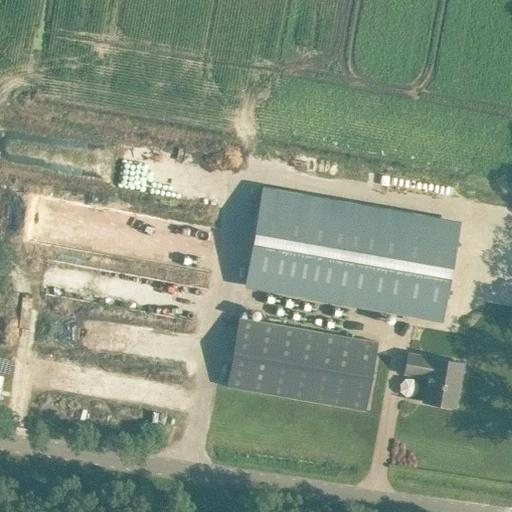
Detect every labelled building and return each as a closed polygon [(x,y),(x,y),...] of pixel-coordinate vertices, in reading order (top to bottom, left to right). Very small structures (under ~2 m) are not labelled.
[(245,282),(424,314),(434,253),(256,221),(245,282)] [(196,284),(199,271),(174,264),(171,278),(196,284)] [(108,304),(142,305),(143,279),(99,278),(99,295),(108,295),(108,304)] [(227,385),(365,410),(377,342),(239,317),(227,385)] [(427,377),(423,401),(455,407),(463,362),(408,352),(404,373),(427,377)]
